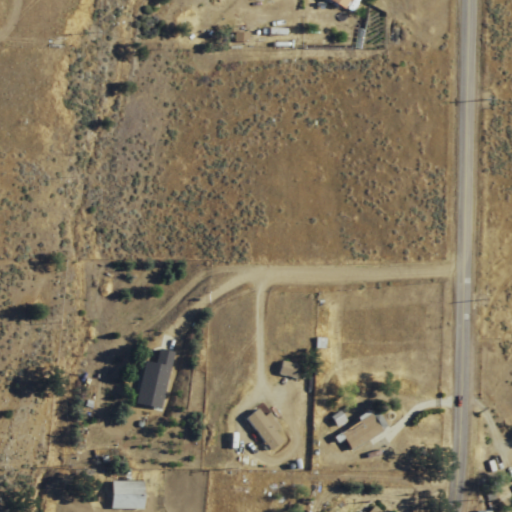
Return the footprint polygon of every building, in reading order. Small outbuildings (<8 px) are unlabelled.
[(326,0),(342,8),(346,0),(326,0)] [(144,374),(138,398),(156,402),(166,361),(151,358),(147,375),(144,374)] [(293,378),(297,365),(275,360),(271,373),(293,378)] [(278,440),(270,431),(273,429),(254,405),(239,417),(265,450),(278,440)] [(377,430),(366,412),(334,432),(345,450),(377,430)] [(105,509),(140,509),(140,481),(105,481),(105,509)] [(378,511),(374,503),(356,511),(378,511)]
